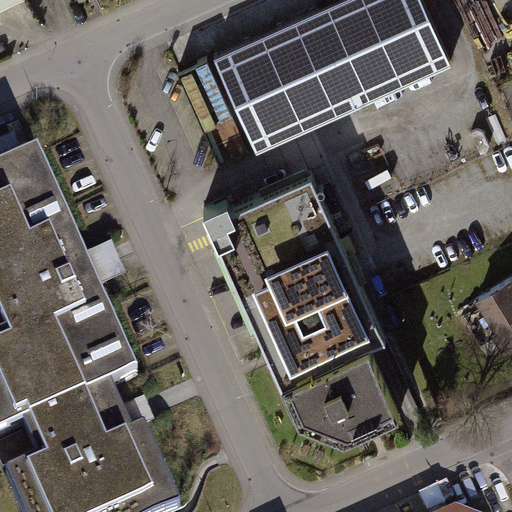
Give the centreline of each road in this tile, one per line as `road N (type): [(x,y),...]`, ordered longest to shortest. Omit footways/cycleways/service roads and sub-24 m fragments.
road 1 (residential): [(285,511),(80,50)]
road 2 (residential): [(501,430),(328,511)]
road 3 (residential): [(80,50),(193,0)]
